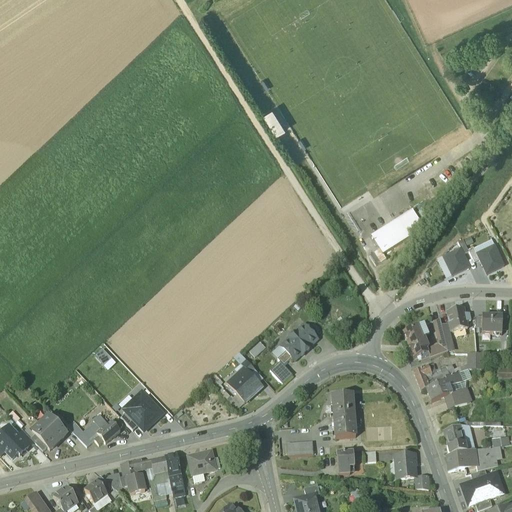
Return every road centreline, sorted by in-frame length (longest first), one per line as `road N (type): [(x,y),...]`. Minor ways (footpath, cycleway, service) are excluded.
road 1 (track): [(377,305),(178,0)]
road 2 (secondary): [(257,421),(0,485)]
road 3 (unclassified): [(511,293),(451,291),(407,305),(389,319),(370,364)]
road 4 (secondary): [(451,511),(403,384),(370,364)]
road 5 (secondary): [(370,364),(319,375),(257,421)]
